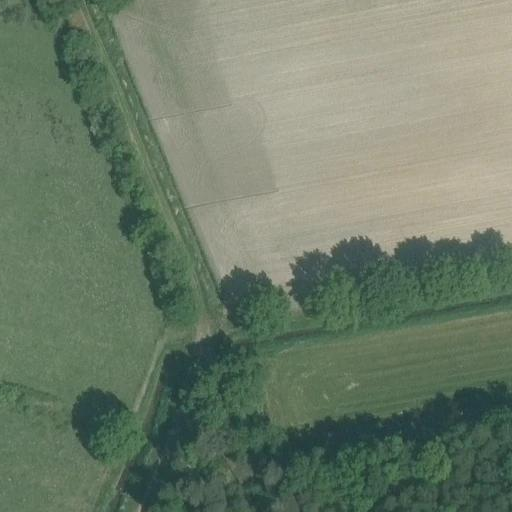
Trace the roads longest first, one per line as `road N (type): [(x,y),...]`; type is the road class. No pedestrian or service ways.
road 1 (track): [(78,0),(192,272),(203,331)]
road 2 (track): [(137,511),(203,355),(203,331)]
